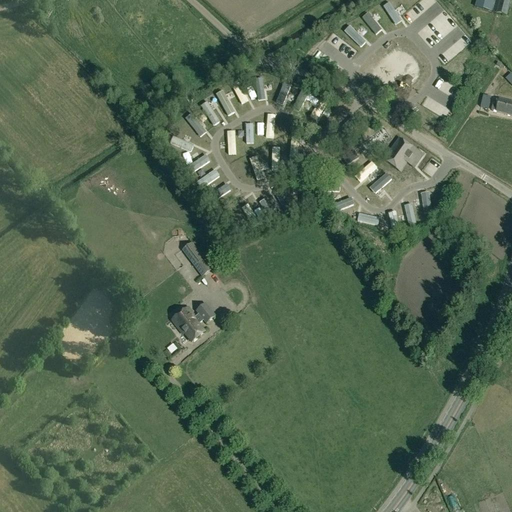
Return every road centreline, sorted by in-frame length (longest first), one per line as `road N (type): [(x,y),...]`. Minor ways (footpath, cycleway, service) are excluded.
road 1 (unclassified): [(511,193),(363,94),(261,58),(189,0)]
road 2 (secondary): [(391,511),(465,394),(511,295)]
